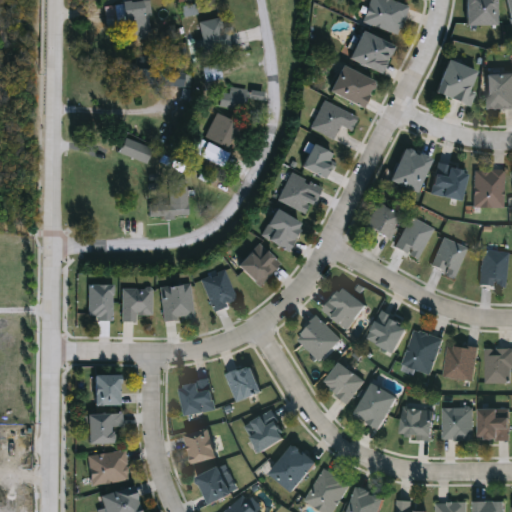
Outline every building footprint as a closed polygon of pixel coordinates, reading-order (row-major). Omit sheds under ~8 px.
[(361,24),(368,0),(385,0),(406,7),(397,36),(361,24)] [(462,27),(462,0),(493,0),(493,27),(462,27)] [(511,0),(511,25),(507,26),(501,0),(511,0)] [(148,2),(149,41),(120,41),(119,26),(104,27),(104,3),(148,2)] [(200,41),(196,23),(216,19),(218,30),(228,27),(233,48),(197,56),(194,43),(200,41)] [(390,46),(378,75),(346,61),(357,33),(390,46)] [(155,58),(155,84),(132,84),(132,58),(155,58)] [(474,72),(465,96),(469,97),(466,107),(432,94),(443,61),(474,72)] [(203,87),(201,68),(218,66),(219,80),(211,81),(212,86),(203,87)] [(360,109),(327,95),(338,68),(372,82),(360,109)] [(511,109),(483,109),(483,75),(511,75),(511,109)] [(188,87),(172,87),(172,76),(188,76),(188,87)] [(228,95),(228,90),(247,90),(247,111),(217,111),(217,95),(228,95)] [(338,127),(333,140),(309,130),(320,103),(355,117),(349,132),(338,127)] [(219,168),(201,160),(221,117),(239,125),(219,168)] [(150,150),(143,166),(115,153),(122,138),(150,150)] [(296,168),(309,145),(334,158),(321,181),(296,168)] [(429,160),(413,194),(386,181),(401,147),(429,160)] [(464,170),(458,202),(428,196),(434,164),(464,170)] [(502,209),(472,209),(472,170),(502,170),(502,209)] [(318,188),(306,216),(276,203),(288,174),(318,188)] [(186,217),(147,217),(147,205),(167,204),(167,179),(185,179),(186,217)] [(359,228),(374,204),(396,217),(381,241),(359,228)] [(284,252),(257,237),(272,211),(299,225),(284,252)] [(392,248),(409,218),(432,230),(415,261),(392,248)] [(428,268),(441,238),(465,249),(452,279),(428,268)] [(256,289),(233,267),(256,244),(278,266),(256,289)] [(507,254),(503,289),(477,286),(481,251),(507,254)] [(199,280),(224,272),(234,304),(210,312),(199,280)] [(161,323),(158,287),(189,285),(191,321),(161,323)] [(110,321),(85,321),(85,286),(110,286),(110,321)] [(363,307),(344,331),(319,310),(339,287),(363,307)] [(120,290),(151,290),(151,315),(135,315),(135,322),(120,322),(120,290)] [(389,355),(363,339),(380,311),(406,327),(389,355)] [(293,339),(315,317),(338,341),(316,363),(293,339)] [(428,376),(399,367),(411,330),(439,339),(428,376)] [(471,382),(441,379),(445,345),(475,349),(471,382)] [(511,384),(483,384),(483,349),(511,349),(511,384)] [(341,405),(320,382),(340,363),(361,386),(341,405)] [(223,376),(247,366),(258,393),(233,402),(223,376)] [(90,407),(90,377),(115,377),(115,407),(90,407)] [(213,410),(181,417),(175,386),(206,380),(213,410)] [(394,400),(375,431),(350,416),(369,385),(394,400)] [(397,436),(400,408),(431,412),(427,440),(397,436)] [(439,408),(470,408),(470,441),(439,441),(439,408)] [(507,441),(475,441),(475,410),(507,410),(507,441)] [(241,428),(268,412),(283,437),(257,454),(241,428)] [(109,429),(109,445),(82,445),(81,416),(119,415),(120,428),(109,429)] [(214,458),(189,465),(180,437),(205,430),(214,458)] [(313,464),(288,494),(266,474),(290,445),(313,464)] [(88,486),(85,456),(123,452),(126,482),(88,486)] [(228,494),(205,506),(192,479),(215,467),(228,494)] [(318,511),(302,502),(321,469),(347,485),(331,511),(318,511)] [(344,511),(355,487),(382,499),(376,511),(344,511)] [(94,511),(98,510),(95,498),(129,488),(135,511),(94,511)] [(246,501),(250,498),(260,509),(256,511),(221,511),(242,496),(246,501)] [(393,511),(393,501),(409,501),(409,511),(393,511)] [(464,511),(434,511),(434,502),(464,502),(464,511)] [(470,511),(474,511),(474,502),(502,502),(502,511),(470,511)]
